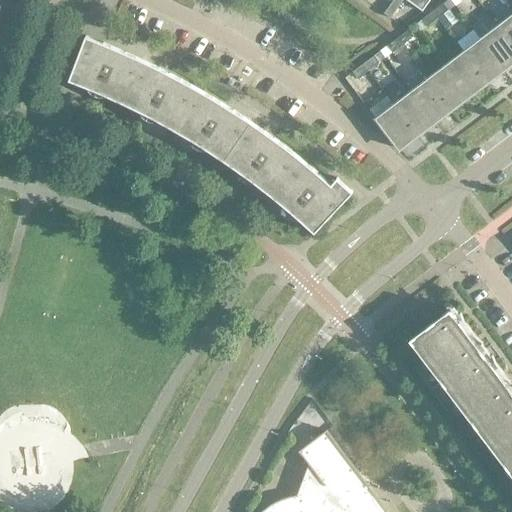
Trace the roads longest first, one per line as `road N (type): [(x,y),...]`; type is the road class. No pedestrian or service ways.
road 1 (tertiary): [(434,205),(403,210),(365,234),(309,284),(245,384),(179,511)]
road 2 (tertiary): [(220,511),(284,397),(339,320),(428,234),(434,205)]
road 3 (residential): [(140,0),(296,84),(434,205)]
road 4 (residential): [(434,205),(511,305)]
